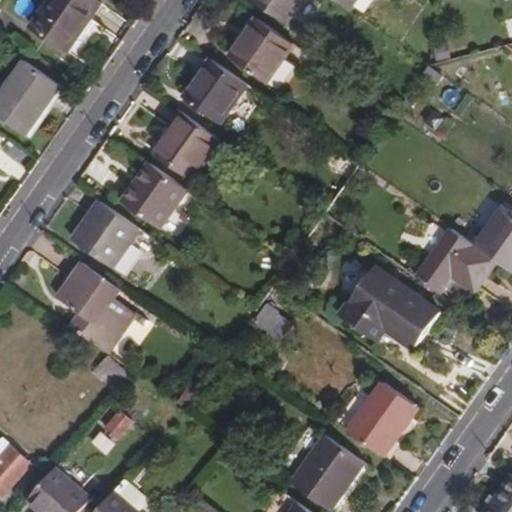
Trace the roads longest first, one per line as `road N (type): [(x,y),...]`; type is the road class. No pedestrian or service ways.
road 1 (residential): [(0,256),(181,0)]
road 2 (unclassified): [(423,511),(511,388)]
